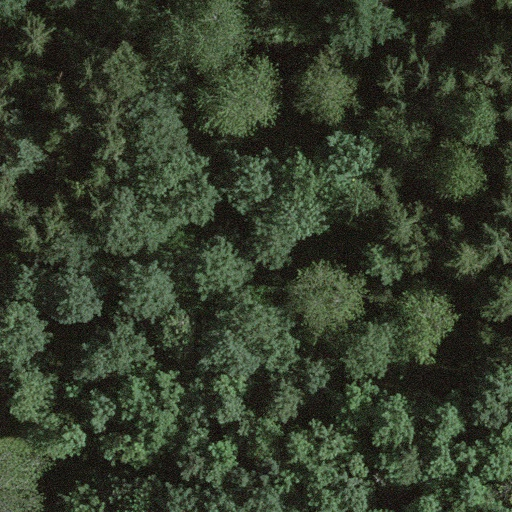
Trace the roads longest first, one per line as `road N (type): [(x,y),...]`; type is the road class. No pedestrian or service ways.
road 1 (track): [(0,424),(89,369),(180,358),(511,361)]
road 2 (track): [(0,428),(34,427),(251,511)]
